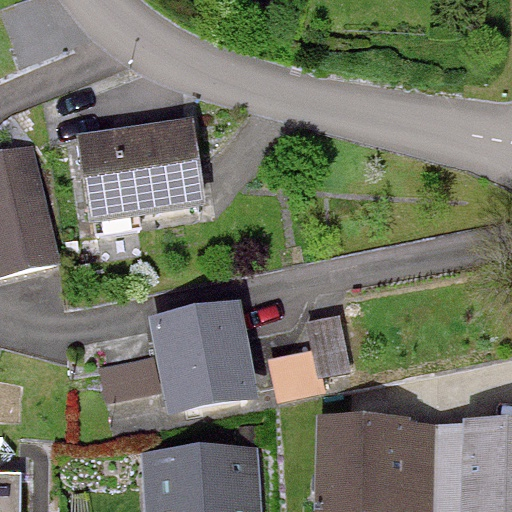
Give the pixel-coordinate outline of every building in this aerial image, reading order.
[(194,202),(184,128),(83,141),(93,216),(194,202)] [(0,276),(53,265),(28,153),(0,159),(0,276)] [(249,400),(233,312),(156,326),(173,414),(249,400)] [(339,319),(307,326),(313,353),(319,380),(351,374),(339,319)] [(319,380),(313,353),(266,363),(276,405),(322,395),(319,380)] [(419,511),(423,431),(321,427),(317,511),(419,511)] [(511,511),(511,431),(468,431),(467,511),(511,511)] [(254,511),(251,455),(148,462),(151,511),(254,511)] [(0,511),(20,511),(22,481),(0,480),(0,511)]
